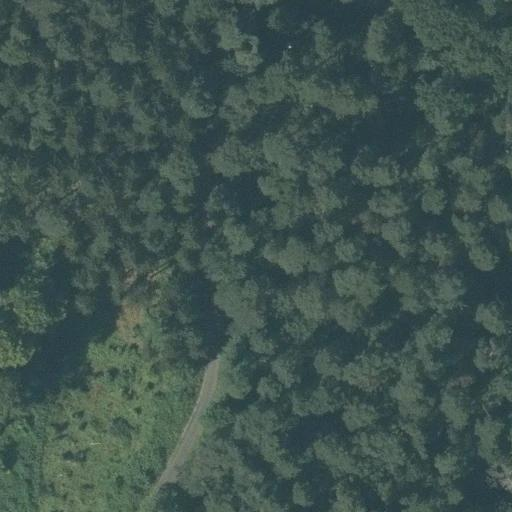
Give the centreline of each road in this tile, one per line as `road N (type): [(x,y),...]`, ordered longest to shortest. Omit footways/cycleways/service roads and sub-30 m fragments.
road 1 (track): [(152,511),(190,444),(211,361),(226,88),(255,17),(273,0)]
road 2 (track): [(371,0),(511,51)]
